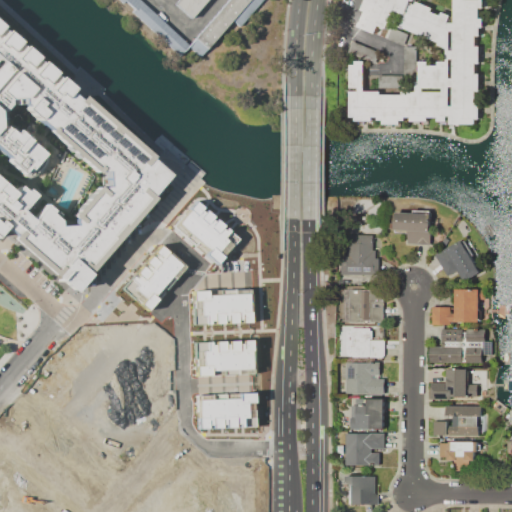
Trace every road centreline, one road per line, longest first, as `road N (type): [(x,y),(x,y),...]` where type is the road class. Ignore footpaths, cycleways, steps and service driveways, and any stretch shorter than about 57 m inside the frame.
road 1 (secondary): [(310,511),(308,219)]
road 2 (secondary): [(292,218),(287,439)]
road 3 (residential): [(410,495),(412,285)]
road 4 (secondary): [(308,219),(309,95)]
road 5 (secondary): [(293,95),(292,218)]
